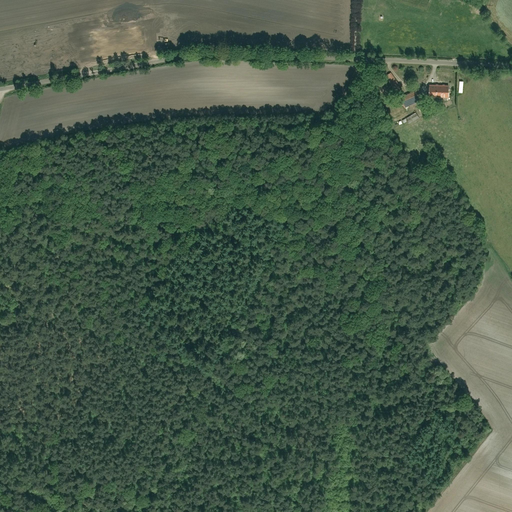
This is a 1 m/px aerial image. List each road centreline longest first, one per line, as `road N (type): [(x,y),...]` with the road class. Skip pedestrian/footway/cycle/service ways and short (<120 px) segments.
road 1 (track): [(133,511),(363,59)]
road 2 (residential): [(0,90),(205,52),(354,59)]
road 3 (track): [(0,240),(126,218),(315,149)]
road 4 (residential): [(354,59),(511,65)]
